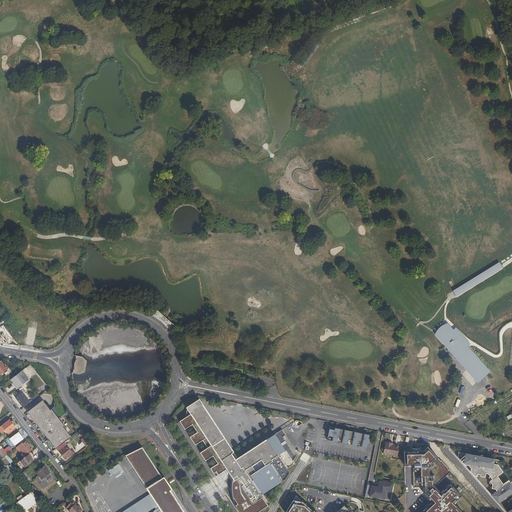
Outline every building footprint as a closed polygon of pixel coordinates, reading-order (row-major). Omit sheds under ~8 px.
[(298,60),(306,66),(330,32),(323,26),(298,60)] [(499,263),(453,291),(457,297),(503,269),(499,263)] [(464,339),(459,334),(459,333),(455,328),(452,330),(447,324),(444,324),(436,332),(435,335),(476,382),(489,371),(467,346),(469,344),(464,339)] [(80,356),(74,355),(71,373),(76,374),(82,372),(84,361),(80,356)] [(31,379),(24,370),(13,378),(15,382),(17,384),(16,385),(18,388),(21,386),(31,379)] [(58,447),(71,438),(75,434),(73,432),(78,429),(49,391),(26,409),(55,446),(57,445),(58,447)] [(17,399),(24,407),(30,403),(24,394),(17,399)] [(282,429),(259,443),(266,455),(263,457),(267,463),(249,475),(248,474),(249,474),(243,466),(242,466),(237,459),(236,460),(220,435),(222,434),(215,424),(216,424),(202,403),(194,408),(195,410),(192,412),(189,407),(188,408),(187,409),(186,411),(186,413),(187,414),(187,415),(180,420),(185,428),(192,424),(197,431),(190,436),(195,444),(203,439),(208,447),(200,452),(205,460),(213,455),(218,463),(210,467),(216,476),(227,468),(233,477),(232,480),(232,483),(232,487),(232,490),(232,495),(233,498),(234,502),(235,505),(237,503),(244,511),(257,511),(268,505),(261,494),(285,478),(290,472),(287,468),(295,463),(293,460),(298,453),(297,450),(293,452),(283,437),(286,435),(283,430),(282,429)] [(9,432),(11,435),(17,430),(9,420),(2,426),(3,427),(1,429),(3,432),(5,430),(8,433),(9,432)] [(330,427),(329,433),(368,441),(369,434),(330,426),(330,427)] [(83,432),(81,429),(75,434),(71,438),(73,440),(83,432)] [(10,440),(13,443),(16,441),(17,443),(23,439),(19,433),(18,434),(18,433),(12,437),(13,437),(10,440)] [(328,434),(327,439),(367,447),(368,441),(329,433),(328,434)] [(85,437),(81,440),(85,446),(90,443),(85,437)] [(66,445),(73,440),(71,438),(58,447),(57,448),(65,460),(75,452),(72,448),(70,450),(66,445)] [(23,444),(22,443),(18,447),(22,452),(25,456),(33,450),(26,441),(23,444)] [(397,456),(399,445),(393,444),(390,443),(390,442),(385,441),(383,454),(397,456)] [(5,456),(7,455),(12,451),(9,446),(4,450),(2,448),(0,449),(0,450),(4,456),(5,456)] [(184,511),(179,502),(176,503),(171,495),(175,492),(165,475),(163,477),(148,450),(130,458),(158,499),(161,497),(163,501),(157,506),(161,511),(184,511)] [(509,494),(511,491),(511,484),(511,482),(511,481),(511,478),(499,459),(459,451),(458,457),(465,465),(466,465),(473,473),(498,501),(502,497),(503,498),(508,493),(509,494)] [(33,461),(28,454),(23,459),(28,465),(33,461)] [(432,467),(432,468),(427,473),(433,480),(443,471),(444,473),(448,469),(449,468),(441,460),(437,464),(435,464),(432,467)] [(45,477),(47,480),(51,477),(49,474),(50,473),(45,465),(36,472),(42,479),(45,477)] [(32,481),(25,471),(22,473),(20,475),(27,484),(32,481)] [(373,483),(368,482),(366,494),(385,498),(387,490),(392,491),(393,482),(380,480),(378,486),(372,485),(373,483)] [(469,488),(467,490),(481,505),(483,503),(469,488)] [(472,498),(480,506),(481,505),(467,490),(465,491),(470,496),(472,498)] [(27,509),(31,506),(38,501),(31,492),(17,502),(22,509),(25,507),(27,509)] [(149,494),(121,511),(147,511),(157,506),(149,494)] [(314,511),(296,495),(285,511),(314,511)] [(72,500),(66,507),(71,511),(80,511),(83,509),(79,505),(78,506),(72,500)]
